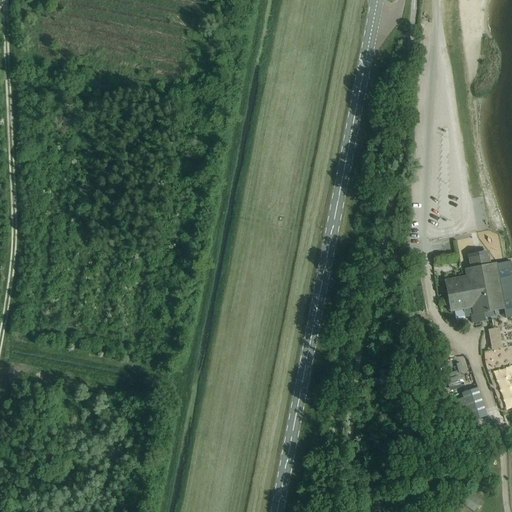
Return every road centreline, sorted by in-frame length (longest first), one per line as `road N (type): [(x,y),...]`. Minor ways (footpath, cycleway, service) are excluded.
road 1 (track): [(160,511),(260,0)]
road 2 (primary): [(277,511),(376,0)]
road 3 (track): [(0,338),(14,236),(3,0)]
road 4 (track): [(0,343),(185,380)]
